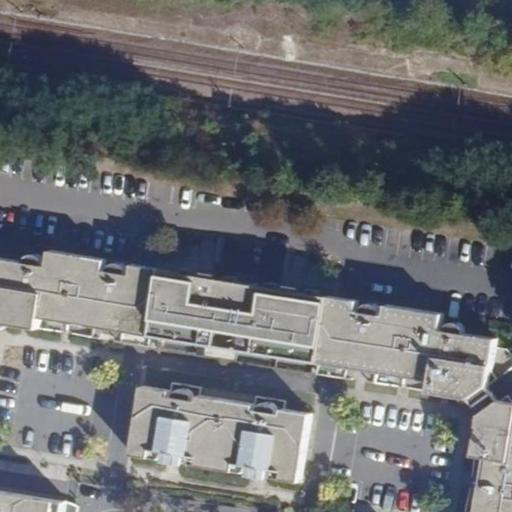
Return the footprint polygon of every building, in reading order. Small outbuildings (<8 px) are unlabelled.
[(0,326),(4,331),(12,324),(41,329),(43,317),(118,330),(154,336),(165,268),(136,264),(134,274),(129,273),(127,268),(123,264),(121,263),(116,263),(111,268),(110,270),(107,270),(108,259),(52,250),(49,265),(46,264),(45,259),(41,256),(40,254),(35,253),(31,255),(27,259),(27,262),(0,257),(0,326)] [(331,296),(165,268),(154,336),(152,346),(318,373),(320,362),(331,296)] [(360,300),(331,296),(320,362),(355,368),(433,381),(430,392),(459,396),(464,404),(470,400),(481,414),(475,419),(480,426),(476,455),(487,457),(478,511),(511,511),(511,398),(508,393),(500,399),(487,396),(489,385),(497,378),(492,372),(498,339),(467,333),(467,330),(462,325),(461,324),(455,322),(448,326),(444,330),(441,329),(445,314),(388,305),(385,315),(382,314),(382,310),(379,307),(376,304),(371,302),(367,304),(363,308),(361,311),(359,311),(360,300)] [(152,346),(154,336),(118,330),(116,342),(152,348),(152,346)] [(355,368),(320,362),(318,373),(353,380),(355,368)] [(145,386),(133,455),(302,482),(312,413),(283,408),(283,414),(278,413),(278,410),(277,406),(270,402),(267,402),(262,404),(260,410),(255,409),(257,404),(200,395),(200,400),(195,399),(195,395),(192,390),(185,387),(181,388),(178,390),(177,393),(176,396),(173,396),(173,390),(145,386)] [(0,511),(79,511),(80,504),(57,501),(0,490),(0,511)]
